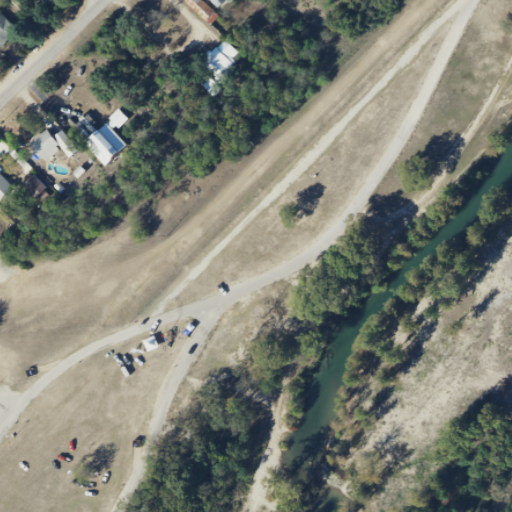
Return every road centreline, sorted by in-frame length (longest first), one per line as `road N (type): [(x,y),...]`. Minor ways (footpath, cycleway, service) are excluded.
road 1 (residential): [(206,308),(60,369),(0,430)]
road 2 (residential): [(0,104),(108,0)]
